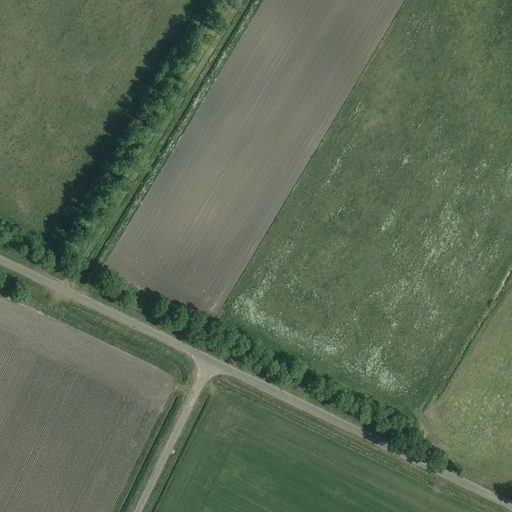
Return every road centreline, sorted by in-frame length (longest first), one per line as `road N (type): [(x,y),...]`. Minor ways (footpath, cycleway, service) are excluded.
road 1 (track): [(64,291),(241,0)]
road 2 (unclassified): [(511,506),(212,361)]
road 3 (unclassified): [(212,361),(0,260)]
road 4 (unclassified): [(138,511),(212,361)]
